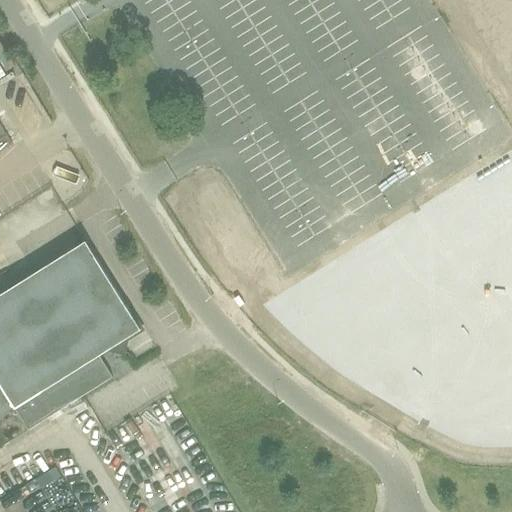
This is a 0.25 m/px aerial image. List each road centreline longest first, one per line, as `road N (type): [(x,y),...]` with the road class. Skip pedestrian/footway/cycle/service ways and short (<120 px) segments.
road 1 (unclassified): [(403,511),(386,462),(289,393),(183,278),(10,0)]
road 2 (unknown): [(121,511),(72,443),(37,446),(0,468)]
